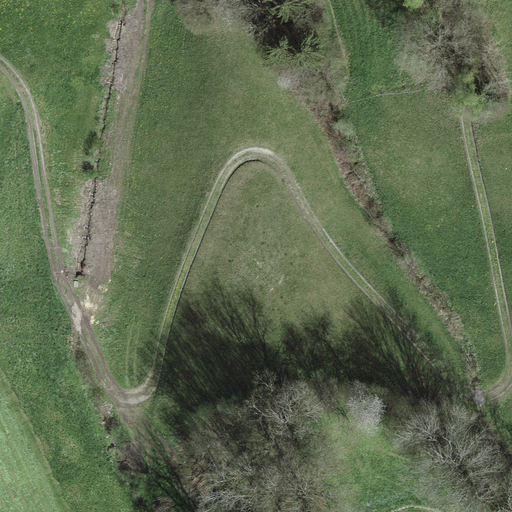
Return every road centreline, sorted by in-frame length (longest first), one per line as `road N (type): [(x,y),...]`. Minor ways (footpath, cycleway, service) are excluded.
road 1 (track): [(0,62),(25,93),(59,269),(115,397),(140,400),(150,392),(203,218),(235,159),(248,153),(277,161),(342,259),(454,382),(493,393),(511,367)]
road 2 (track): [(511,362),(446,0)]
